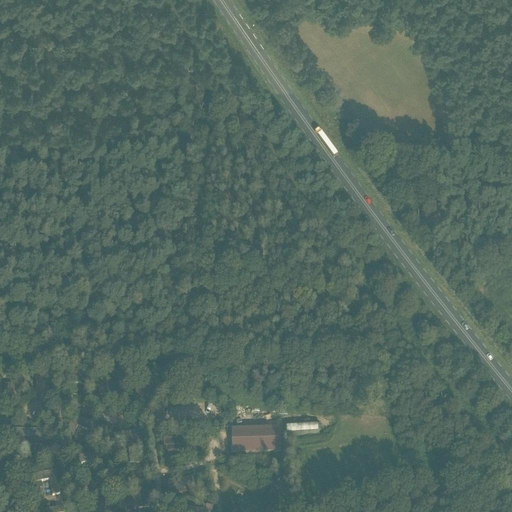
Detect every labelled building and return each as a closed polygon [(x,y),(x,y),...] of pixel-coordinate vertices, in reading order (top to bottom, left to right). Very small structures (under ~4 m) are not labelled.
[(47,375),(35,376),(36,396),(47,396),(47,375)] [(76,426),(86,429),(88,421),(75,417),(73,423),(70,422),(66,434),(73,436),(76,426)] [(286,435),(318,433),(318,424),(286,425),(286,435)] [(281,452),(280,427),(230,428),(231,453),(281,452)] [(38,443),(39,429),(21,429),(20,443),(38,443)] [(135,431),(121,434),(123,443),(138,440),(135,431)] [(165,439),(165,451),(179,450),(179,438),(165,439)] [(91,453),(79,456),(82,469),(94,466),(91,453)] [(56,472),(31,473),(32,490),(57,488),(56,472)] [(148,510),(149,491),(135,490),(134,509),(148,510)]
